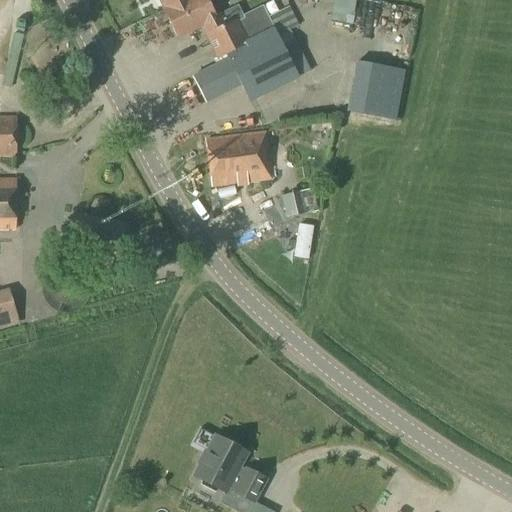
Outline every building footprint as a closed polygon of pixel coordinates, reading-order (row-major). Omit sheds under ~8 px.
[(186,0),(158,0),(164,11),(163,11),(164,12),(180,4),(180,3),(186,0)] [(214,19),(204,0),(186,0),(180,3),(180,4),(164,12),(177,39),(201,26),(218,59),(225,55),(227,60),(192,78),(205,104),(241,86),(249,103),(297,78),(262,8),(242,18),(237,8),(214,19)] [(0,156),(16,157),(16,119),(0,118),(0,156)] [(211,188),(270,180),(264,134),(205,141),(211,188)] [(0,230),(15,230),(15,180),(0,180),(0,230)] [(285,220),(319,212),(313,189),(280,198),(285,220)] [(119,260),(127,226),(77,216),(69,249),(119,260)] [(8,288),(0,290),(0,329),(19,324),(8,288)] [(238,468),(245,454),(216,438),(207,454),(203,454),(198,463),(201,466),(195,478),(202,482),(201,486),(214,493),(217,490),(224,494),(227,488),(234,491),(233,493),(253,503),(265,480),(246,470),(245,472),(238,468)]
